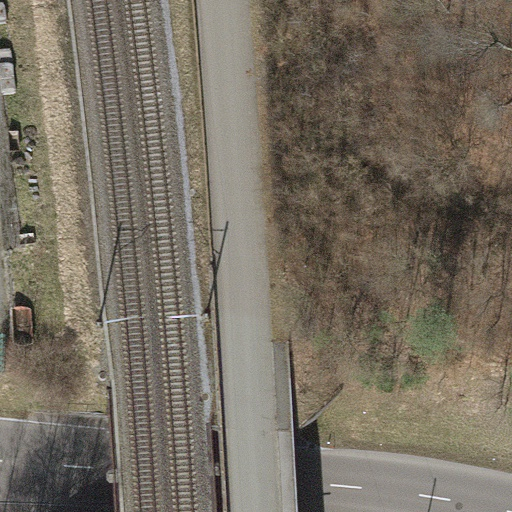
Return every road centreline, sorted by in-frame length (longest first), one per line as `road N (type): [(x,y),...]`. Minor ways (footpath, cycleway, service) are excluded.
road 1 (tertiary): [(502,511),(351,488),(0,462)]
road 2 (unclassified): [(227,0),(249,399)]
